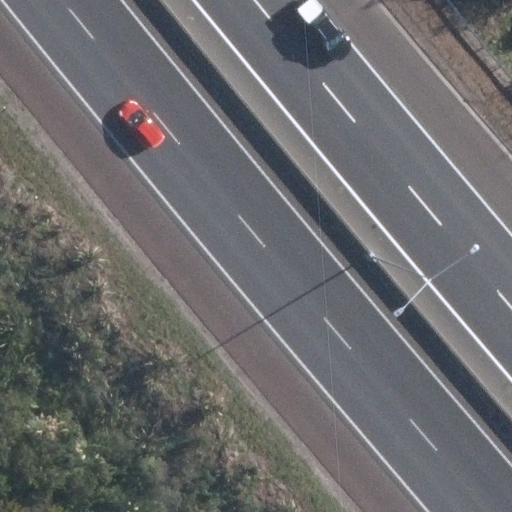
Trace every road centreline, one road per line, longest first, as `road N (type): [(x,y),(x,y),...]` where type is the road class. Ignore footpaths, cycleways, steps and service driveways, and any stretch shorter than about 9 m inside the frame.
road 1 (motorway): [(437,511),(98,121),(5,0)]
road 2 (motorway): [(234,0),(511,328)]
